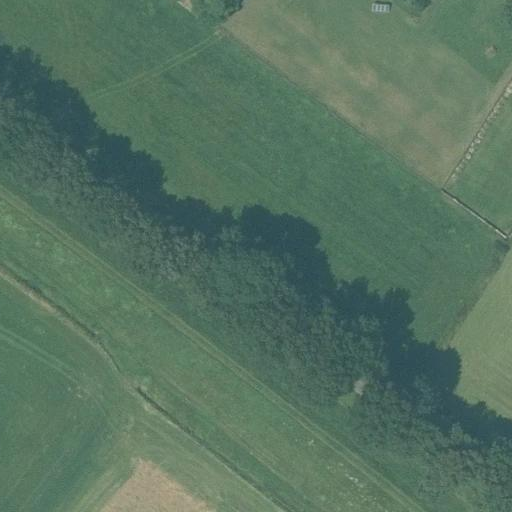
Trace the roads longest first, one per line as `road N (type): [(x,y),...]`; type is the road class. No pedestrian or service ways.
road 1 (unclassified): [(511,496),(0,117)]
road 2 (track): [(0,204),(403,511)]
